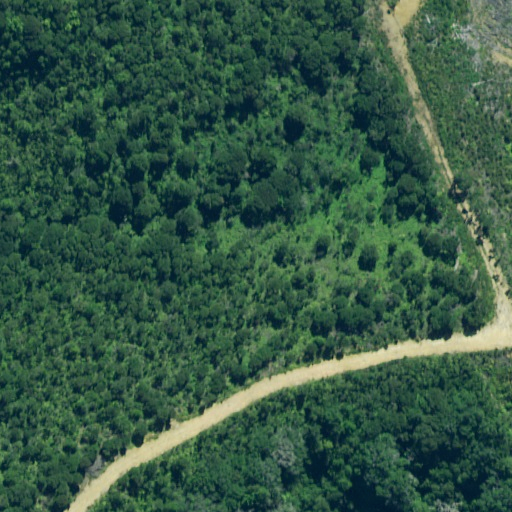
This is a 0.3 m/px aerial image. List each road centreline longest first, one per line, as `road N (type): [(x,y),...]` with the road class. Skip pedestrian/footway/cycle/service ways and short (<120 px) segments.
road 1 (track): [(76,511),(170,442),(319,389),(511,342)]
road 2 (track): [(511,331),(396,60),(435,0)]
